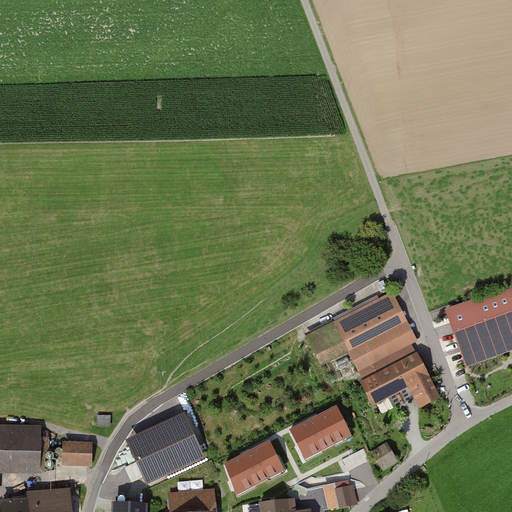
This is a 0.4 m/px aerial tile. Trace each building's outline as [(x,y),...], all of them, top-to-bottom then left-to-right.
[(511,353),(511,287),(446,312),(467,370),(511,353)] [(392,297),(336,321),(357,373),(415,344),(392,297)] [(418,348),(359,376),(371,404),(409,385),(419,407),(441,399),(418,348)] [(188,409),(128,434),(148,482),(208,458),(188,409)] [(276,439),(286,459),(336,435),(326,415),(276,439)] [(41,431),(0,429),(0,475),(40,476),(41,431)] [(398,465),(386,444),(371,453),(383,473),(398,465)] [(92,447),(62,446),(62,469),(92,470),(92,447)] [(294,511),(289,476),(244,482),(248,511),(294,511)] [(354,489),(335,492),(339,511),(358,508),(354,489)] [(215,511),(213,492),(166,497),(167,511),(215,511)] [(71,511),(69,493),(25,499),(26,502),(0,505),(0,511),(71,511)]
